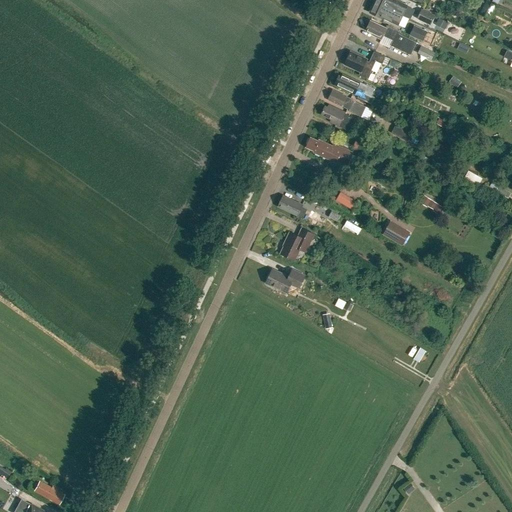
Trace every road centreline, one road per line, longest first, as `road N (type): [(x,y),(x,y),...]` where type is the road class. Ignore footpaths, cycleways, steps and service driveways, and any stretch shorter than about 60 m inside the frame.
road 1 (unclassified): [(118,511),(358,0)]
road 2 (unclassified): [(360,511),(511,244)]
